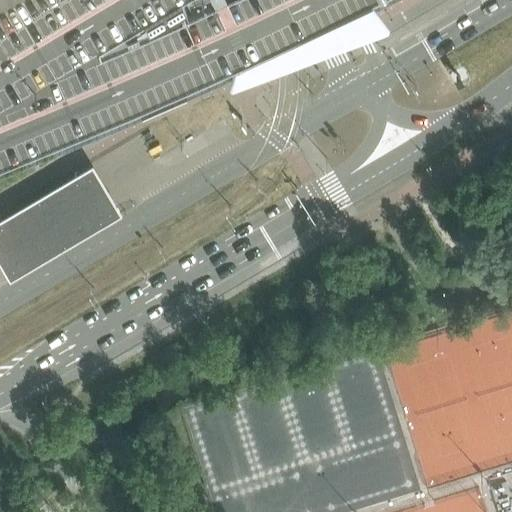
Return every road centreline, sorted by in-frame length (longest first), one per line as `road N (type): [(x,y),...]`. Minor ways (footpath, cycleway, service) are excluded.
road 1 (secondary): [(0,394),(266,242),(511,84)]
road 2 (secondary): [(511,2),(0,302)]
